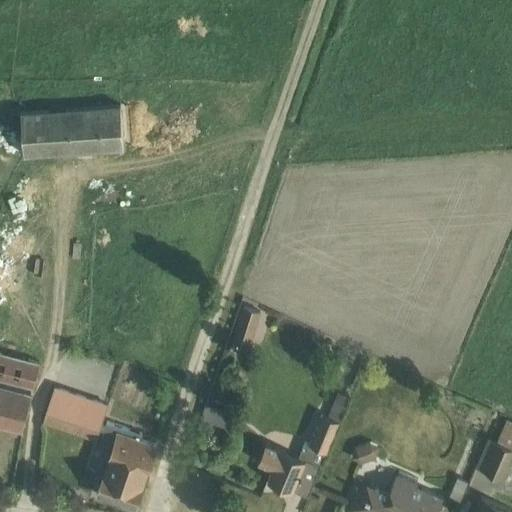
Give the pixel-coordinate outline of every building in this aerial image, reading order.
[(120,104),(21,111),(24,155),(124,147),(120,104)] [(245,306),(240,327),(255,331),(261,310),(245,306)] [(0,423),(23,429),(32,391),(0,383),(0,379),(33,388),(39,362),(0,351),(0,423)] [(55,385),(43,422),(96,440),(109,403),(55,385)] [(266,442),(258,461),(273,467),(268,479),(280,484),(279,487),(292,492),(294,489),(308,495),(342,421),(339,420),(349,395),(338,391),(328,415),(321,413),(309,443),(305,441),(299,456),(266,442)] [(204,403),(200,416),(228,426),(232,413),(204,403)] [(488,436),(476,466),(502,477),(511,453),(511,419),(507,417),(497,440),(488,436)] [(116,439),(97,494),(135,507),(157,445),(141,439),(143,433),(107,421),(102,434),(116,439)] [(355,444),(352,455),(362,460),(376,455),(380,444),(369,438),(355,444)] [(397,472),(417,480),(418,477),(399,469),(397,472)] [(417,480),(397,472),(389,489),(358,477),(344,509),(349,511),(438,511),(445,496),(416,483),(417,480)] [(457,475),(448,496),(459,501),(468,480),(457,475)] [(511,511),(511,508),(482,496),(475,511),(511,511)]
